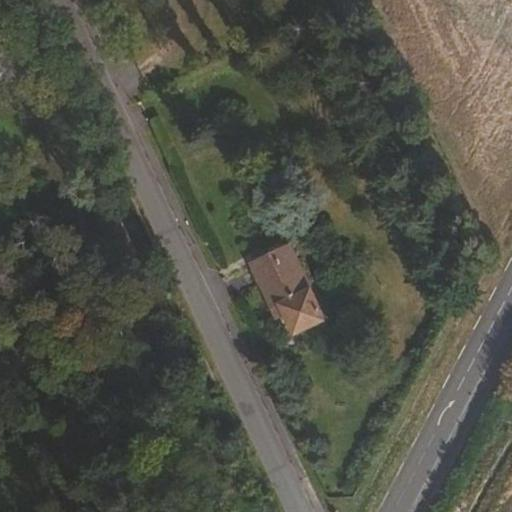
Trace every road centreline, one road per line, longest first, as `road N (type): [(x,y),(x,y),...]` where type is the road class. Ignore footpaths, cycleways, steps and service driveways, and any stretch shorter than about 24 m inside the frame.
road 1 (residential): [(70,0),(299,511)]
road 2 (unclassified): [(511,294),(395,511)]
